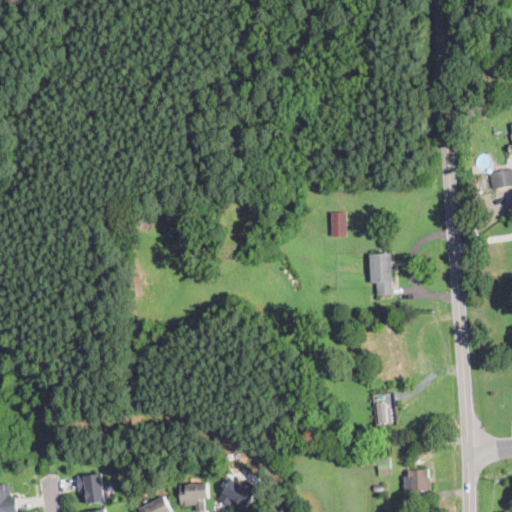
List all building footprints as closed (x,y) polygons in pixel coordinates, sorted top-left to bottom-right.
[(491,106),(482,117),(471,108),(479,97),(491,106)] [(511,186),(495,189),(492,173),(511,169),(511,186)] [(475,183),(470,183),(470,174),(474,173),(481,173),(482,183),(475,183)] [(339,237),(334,237),(333,212),(348,212),(348,237),(339,237)] [(394,283),(395,286),(395,295),(380,296),(379,283),(373,284),(371,255),(392,253),(394,283)] [(399,353),(399,355),(401,380),(384,381),(382,354),(380,354),(379,331),(379,330),(399,329),(401,353),(399,353)] [(365,348),(365,355),(356,355),(356,346),(365,346),(365,348)] [(378,401),(379,422),(396,421),(394,391),(385,391),(386,401),(378,401)] [(385,453),(385,457),(392,456),(393,475),(380,476),(379,465),(362,467),(361,453),(385,451),(385,453)] [(430,471),(430,476),(432,476),(433,499),(413,500),(413,490),(406,491),(405,476),(410,475),(410,470),(430,469),(430,471)] [(106,489),(107,499),(107,501),(90,504),(89,499),(85,500),(84,490),(80,490),(79,478),(78,476),(103,472),(106,489)] [(258,493),(249,508),(245,506),(244,509),(235,503),(233,507),(220,499),(222,496),(233,478),(258,493)] [(13,495),(13,498),(18,497),(20,511),(0,511),(0,484),(11,483),(13,495)] [(207,501),(207,507),(207,511),(198,511),(198,505),(194,505),(194,506),(183,506),(183,504),(182,485),(210,483),(211,498),(206,498),(207,501)] [(384,485),(385,495),(379,495),(378,492),(375,492),(375,485),(384,485)] [(166,496),(173,510),(175,510),(176,511),(142,511),(141,509),(166,496)]
